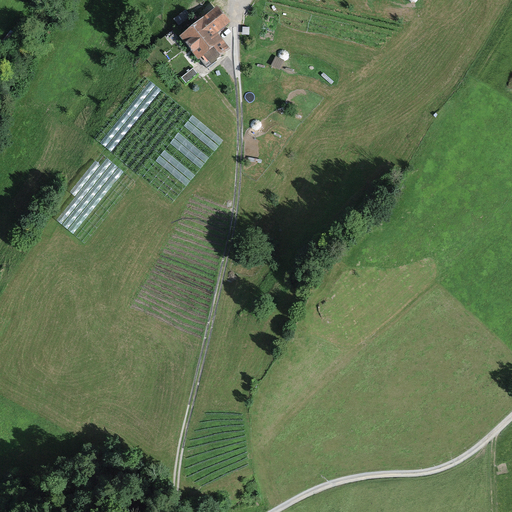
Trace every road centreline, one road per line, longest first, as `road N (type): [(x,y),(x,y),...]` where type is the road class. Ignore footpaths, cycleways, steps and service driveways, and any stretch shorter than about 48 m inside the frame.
road 1 (track): [(177,511),(237,196),(237,78),(247,0)]
road 2 (track): [(511,417),(456,462),(425,473),(359,475),(278,511)]
